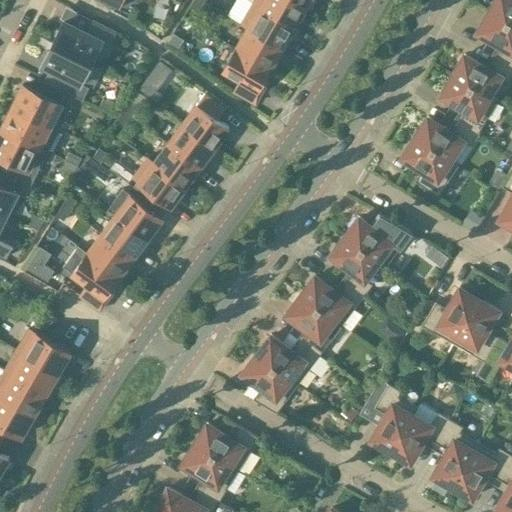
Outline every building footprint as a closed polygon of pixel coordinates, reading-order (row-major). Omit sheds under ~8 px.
[(203,0),(194,0),(191,6),(199,11),(205,1),(203,0)] [(311,8),(311,7),(298,0),(254,0),(254,1),(299,28),(300,27),(296,24),(307,6),(311,8)] [(511,0),(495,0),(489,10),(511,23),(511,0)] [(254,1),(242,22),(283,46),(289,36),(293,38),(299,28),(254,1)] [(511,23),(489,10),(477,31),(498,43),(492,54),(511,65),(511,23)] [(65,19),(53,43),(91,62),(102,40),(111,44),(117,31),(93,19),(88,31),(65,19)] [(271,67),(283,46),(242,22),(241,23),(248,27),(237,47),(271,67)] [(174,33),(168,43),(177,50),(184,40),(174,33)] [(53,43),(42,64),(51,68),(45,80),(52,83),(52,85),(75,96),(75,95),(82,99),(89,86),(81,82),(91,62),(53,43)] [(241,78),(234,90),(256,103),(269,80),(265,78),(271,67),(237,47),(224,69),(241,78)] [(511,74),(511,65),(492,54),(486,65),(465,53),(453,74),(497,100),(498,98),(491,94),(501,76),(509,80),(511,74)] [(497,100),(453,74),(441,95),(462,107),(455,118),(478,132),(486,120),(497,100)] [(24,83),(12,107),(58,130),(75,96),(52,85),(47,95),(24,83)] [(218,149),(219,149),(215,146),(229,126),(218,117),(226,107),(206,92),(197,104),(182,123),(218,149)] [(104,98),(100,106),(113,113),(117,105),(104,98)] [(130,100),(123,110),(132,115),(138,105),(130,100)] [(12,107),(1,128),(47,151),(58,130),(12,107)] [(117,120),(125,125),(132,115),(123,110),(117,120)] [(478,132),(455,118),(448,129),(428,116),(415,136),(458,163),(459,162),(452,158),(463,140),(471,145),(478,132)] [(182,123),(168,142),(200,166),(208,156),(211,159),(218,149),(182,123)] [(0,153),(14,161),(8,173),(31,185),(47,151),(1,128),(0,130),(0,153)] [(458,163),(415,136),(402,156),(423,169),(416,180),(438,195),(458,163)] [(148,156),(147,157),(186,185),(200,166),(168,142),(154,161),(148,156)] [(98,150),(93,157),(101,163),(108,152),(99,147),(98,150)] [(70,151),(66,160),(78,165),(82,157),(70,151)] [(80,166),(71,180),(77,184),(87,168),(95,173),(101,163),(93,157),(88,154),(81,166),(80,166)] [(186,185),(147,157),(133,177),(171,205),(186,185)] [(511,225),(511,169),(503,185),(511,190),(511,195),(499,218),(511,225)] [(0,182),(0,210),(6,213),(17,192),(25,196),(31,185),(8,173),(2,183),(0,182)] [(124,188),(109,208),(116,213),(152,240),(152,239),(149,236),(163,217),(155,211),(131,193),(124,188)] [(69,194),(63,204),(71,210),(77,200),(69,194)] [(64,220),(71,210),(63,204),(56,214),(64,220)] [(0,236),(0,225),(6,213),(0,210),(0,252),(7,256),(14,243),(0,236)] [(472,210),(465,224),(474,229),(482,215),(472,210)] [(116,213),(102,232),(134,256),(141,246),(145,249),(152,240),(116,213)] [(35,214),(29,225),(39,229),(45,219),(35,214)] [(359,215),(345,234),(386,265),(412,230),(388,217),(379,230),(359,215)] [(102,232),(87,252),(119,275),(134,256),(102,232)] [(350,268),(342,278),(364,295),(386,265),(345,234),(331,254),(350,268)] [(79,245),(64,265),(72,272),(88,283),(80,294),(100,309),(116,288),(112,285),(119,275),(87,252),(79,245)] [(448,257),(433,245),(426,254),(442,266),(448,257)] [(33,257),(26,268),(48,280),(55,270),(33,257)] [(342,278),(335,289),(315,274),(300,294),(342,324),(364,295),(342,278)] [(436,300),(423,324),(434,330),(454,342),(480,297),(477,296),(480,291),(468,284),(465,289),(460,286),(448,307),(436,300)] [(342,324),(300,294),(287,313),(306,327),(298,337),(320,354),(342,324)] [(499,309),(480,297),(454,342),(485,360),(498,336),(487,330),(499,309)] [(396,324),(388,335),(397,342),(405,331),(396,324)] [(62,375),(63,374),(59,371),(71,351),(29,327),(17,348),(62,375)] [(320,354),(298,337),(291,348),(271,333),(257,352),(298,383),(320,354)] [(511,337),(509,343),(498,336),(485,360),(476,374),(490,381),(503,360),(511,365),(511,337)] [(17,348),(5,369),(46,393),(52,382),(57,385),(62,375),(17,348)] [(298,383),(257,352),(243,371),(262,386),(253,398),(277,411),(298,383)] [(5,369),(0,377),(0,394),(34,414),(46,393),(5,369)] [(375,406),(387,413),(372,438),(391,450),(417,405),(399,395),(401,390),(389,382),(375,406)] [(454,383),(447,394),(458,400),(465,389),(454,383)] [(0,437),(3,439),(9,428),(22,435),(34,414),(0,394),(0,437)] [(348,403),(342,412),(352,420),(359,411),(348,403)] [(418,406),(417,405),(391,450),(411,461),(426,435),(437,442),(451,418),(438,411),(431,423),(414,413),(418,406)] [(463,425),(451,418),(437,442),(448,448),(433,474),(453,485),(479,441),(460,430),(463,425)] [(235,423),(228,434),(208,422),(195,442),(238,469),(259,436),(235,423)] [(0,473),(9,457),(0,451),(0,444),(3,439),(0,437),(0,473)] [(497,452),(479,441),(453,485),(473,497),(488,471),(499,477),(511,454),(511,453),(500,447),(497,452)] [(203,475),(196,486),(220,500),(226,489),(238,469),(195,442),(182,462),(203,475)] [(511,511),(511,454),(499,477),(510,484),(495,510),(499,511),(511,511)] [(168,486),(157,507),(166,511),(231,511),(234,508),(220,500),(196,486),(190,497),(168,486)]
